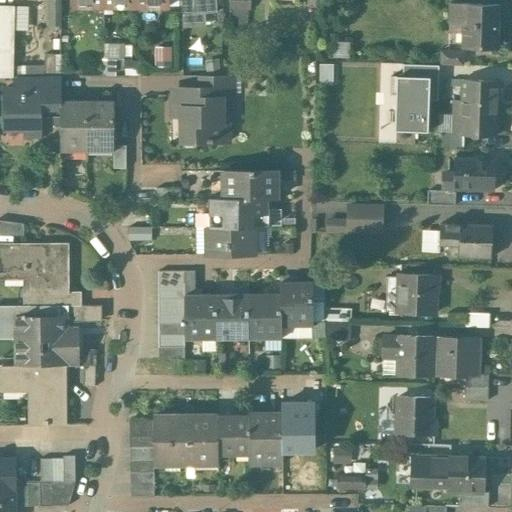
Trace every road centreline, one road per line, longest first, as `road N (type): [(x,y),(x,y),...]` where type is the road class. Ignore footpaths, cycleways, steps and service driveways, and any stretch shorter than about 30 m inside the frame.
road 1 (residential): [(129,264),(304,261),(303,175)]
road 2 (residential): [(96,505),(341,501)]
road 3 (residential): [(128,382),(305,380)]
road 4 (residential): [(111,238),(129,201),(132,85)]
road 5 (residential): [(128,382),(139,315),(129,264)]
